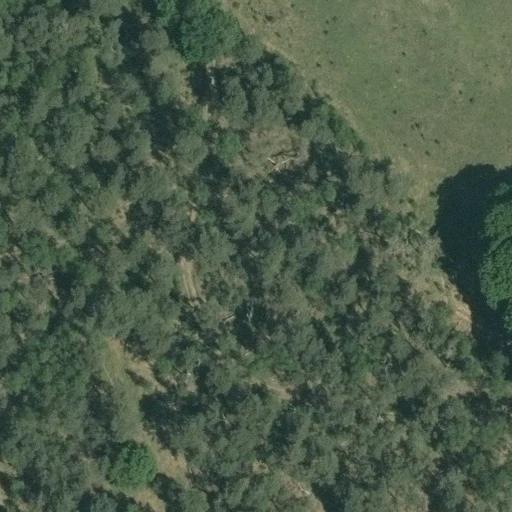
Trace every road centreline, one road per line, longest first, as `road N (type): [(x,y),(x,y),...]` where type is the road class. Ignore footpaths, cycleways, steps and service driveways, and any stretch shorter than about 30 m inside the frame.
road 1 (track): [(511,406),(449,407),(349,425),(281,397),(192,297),(194,268)]
road 2 (track): [(194,268),(218,0)]
road 3 (track): [(194,268),(0,272)]
